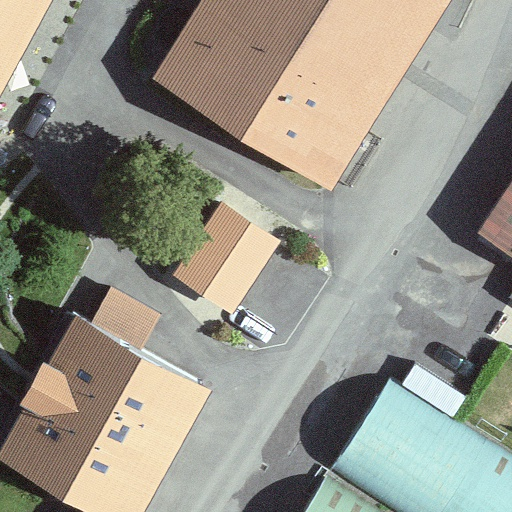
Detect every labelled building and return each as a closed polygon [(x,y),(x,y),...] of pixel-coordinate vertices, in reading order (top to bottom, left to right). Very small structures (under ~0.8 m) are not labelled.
[(21,0),(0,0),(0,40),(22,0),(21,0)] [(174,0),(128,77),(296,179),(405,0),(174,0)] [(511,134),(456,225),(511,260),(511,134)] [(169,265),(229,305),(281,226),(221,187),(169,265)] [(109,277),(97,310),(149,328),(161,296),(109,277)] [(108,511),(179,379),(39,306),(1,379),(0,378),(0,492),(37,511),(108,511)] [(511,511),(511,451),(374,369),(317,463),(400,511),(511,511)] [(378,511),(307,471),(282,511),(378,511)]
